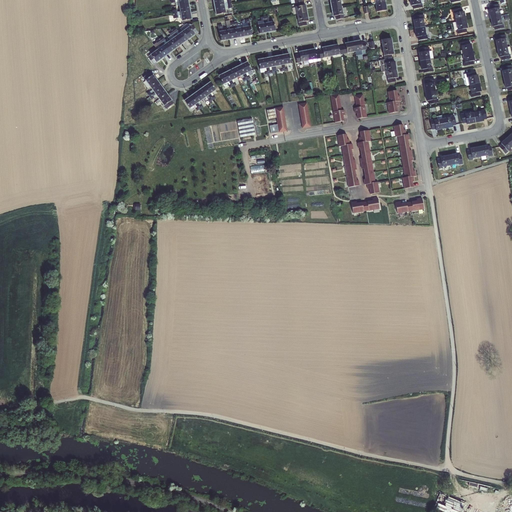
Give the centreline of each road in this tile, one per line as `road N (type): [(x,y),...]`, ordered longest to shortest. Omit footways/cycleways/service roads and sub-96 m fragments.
road 1 (unclassified): [(445,470),(454,346),(431,196)]
road 2 (residential): [(422,145),(496,126),(475,0)]
road 3 (residential): [(208,39),(174,64),(173,80),(185,82),(222,52)]
